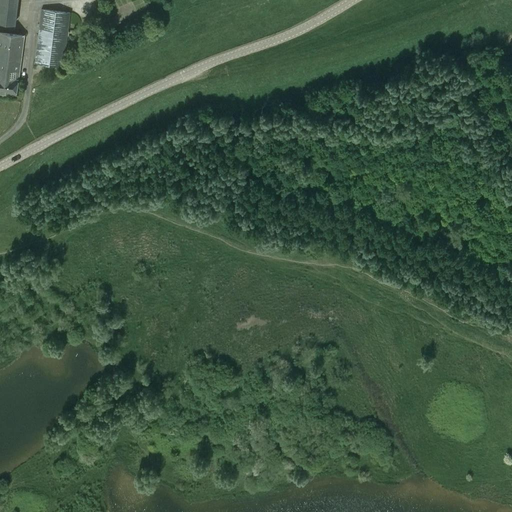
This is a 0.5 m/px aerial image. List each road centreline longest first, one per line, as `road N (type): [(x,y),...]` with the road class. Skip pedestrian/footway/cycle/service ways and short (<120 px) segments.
road 1 (unclassified): [(181,78),(0,169)]
road 2 (unclassified): [(181,78),(356,0)]
